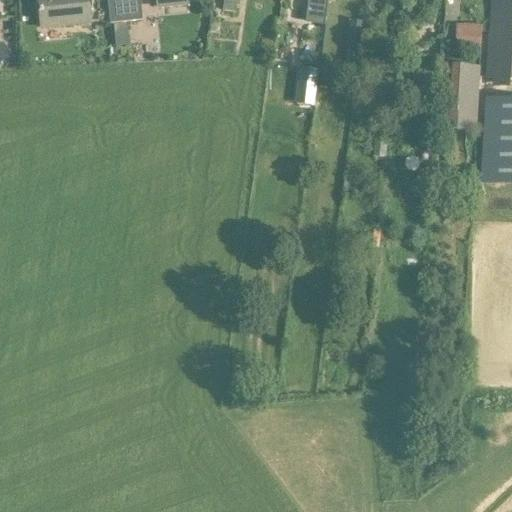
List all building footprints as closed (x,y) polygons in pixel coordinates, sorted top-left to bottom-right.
[(38,0),(41,30),(90,25),(87,0),(38,0)] [(106,0),(109,27),(142,24),(139,0),(106,0)] [(154,0),(156,11),(188,8),(187,0),(154,0)] [(511,0),(489,0),(484,101),(508,102),(509,83),(511,82),(511,0)] [(419,7),(406,7),(405,24),(418,25),(419,7)] [(359,56),(363,24),(348,22),(344,54),(359,56)] [(480,56),(481,26),(447,25),(446,55),(480,56)] [(0,64),(11,54),(2,44),(0,45),(0,64)] [(396,50),(383,49),(382,64),(396,65),(396,50)] [(307,54),(305,70),(316,72),(318,55),(307,54)] [(476,132),(480,69),(439,66),(436,130),(476,132)] [(315,96),(318,72),(316,72),(305,70),(299,70),(296,93),(315,96)] [(329,74),(319,73),(317,89),(327,90),(329,74)] [(511,105),(484,104),(481,183),(511,184),(511,105)] [(380,233),(368,233),(367,253),(379,253),(380,233)]
